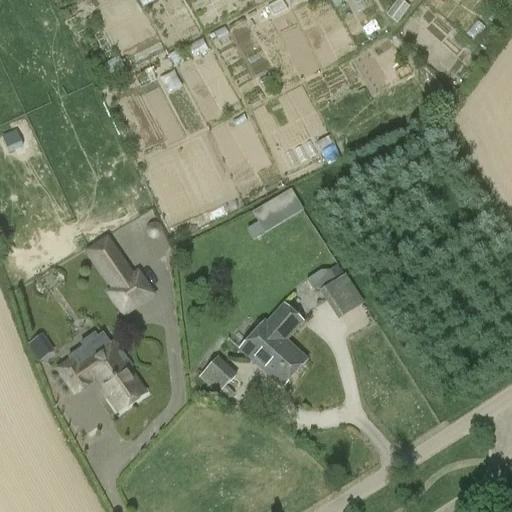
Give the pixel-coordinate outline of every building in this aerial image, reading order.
[(408,9),(398,1),(386,17),(396,25),(408,9)] [(395,109),(332,142),(343,162),(393,136),(390,130),(399,125),(399,126),(426,112),(414,90),(408,92),(406,88),(397,93),(401,101),(393,106),(395,109)] [(105,294),(123,321),(157,297),(138,270),(125,280),(104,248),(91,256),(111,290),(105,294)] [(319,294),(337,323),(363,306),(345,277),(342,278),(336,268),(328,273),(335,283),(319,294)] [(282,305),(265,325),(264,324),(239,352),(282,390),(307,363),(286,344),(304,325),(282,305)] [(126,370),(129,368),(113,345),(110,347),(102,336),(97,339),(95,335),(80,345),(82,348),(69,358),(72,362),(59,372),(75,395),(88,385),(87,383),(94,378),(118,413),(143,396),(126,370)] [(237,376),(217,359),(199,380),(206,387),(201,393),(212,403),(217,397),(226,405),(234,396),(226,388),(237,376)]
